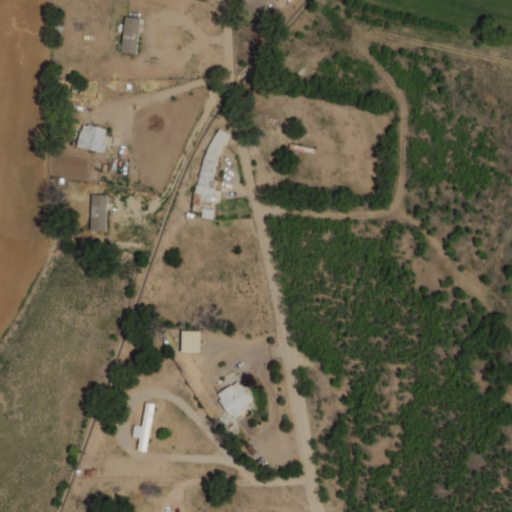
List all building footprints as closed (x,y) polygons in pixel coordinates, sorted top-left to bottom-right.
[(141,18),(125,16),(120,51),(136,53),(141,18)] [(103,153),(109,129),(82,123),(76,146),(103,153)] [(192,210),(202,212),(201,216),(212,218),(214,208),(203,206),(205,195),(212,196),(215,181),(214,180),(225,131),(210,128),(192,210)] [(90,230),(106,231),(107,195),(91,194),(90,230)] [(201,331),(182,330),(182,351),(201,352),(201,331)] [(232,418),(254,403),(239,379),(216,394),(232,418)] [(141,426),(134,424),(132,436),(139,437),(137,449),(145,451),(155,404),(146,402),(141,426)]
